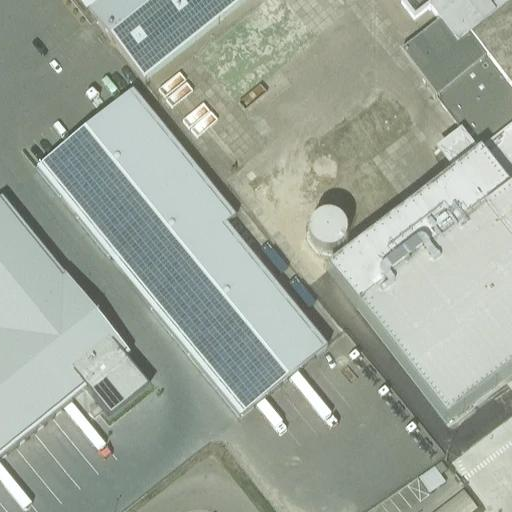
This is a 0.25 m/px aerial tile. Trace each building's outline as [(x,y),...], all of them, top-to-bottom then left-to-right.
[(76,0),(74,0),(72,2),(85,18),(87,16),(92,21),(110,43),(111,43),(116,49),(115,50),(143,86),(144,85),(144,84),(248,0),(77,0),(77,1),(76,0)] [(511,0),(406,0),(400,5),(413,22),(428,10),(439,24),(400,54),(477,155),(511,128),(511,0)] [(48,163),(36,173),(109,262),(149,312),(239,422),(326,351),(226,227),(235,220),(133,94),(123,101),(48,163)] [(428,205),(331,279),(356,312),(358,315),(358,314),(444,426),(511,374),(511,128),(477,155),(423,198),(428,205)] [(0,340),(6,347),(0,351),(0,483),(100,398),(122,423),(159,391),(140,363),(142,361),(7,205),(0,210),(0,340)]
